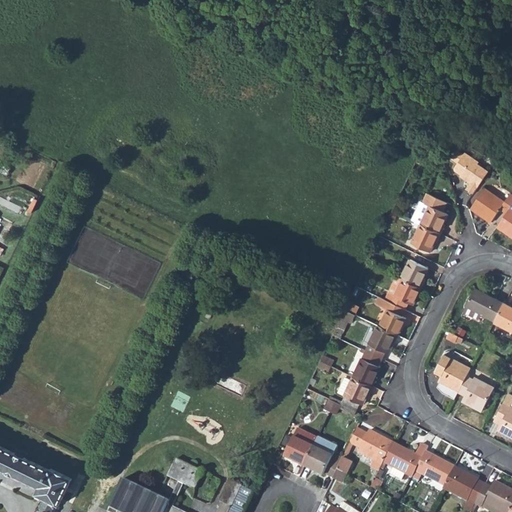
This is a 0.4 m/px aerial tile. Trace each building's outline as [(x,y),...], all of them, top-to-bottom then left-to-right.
[(474,193),(490,169),(481,163),(482,160),(467,150),(466,152),(459,148),(453,158),(460,162),(455,169),(472,182),(468,188),(474,193)] [(505,201),(498,196),(486,188),(471,208),(491,222),(500,209),(506,213),(511,206),(511,204),(511,194),(510,194),(509,195),(505,201)] [(502,190),(498,196),(505,201),(509,195),(502,190)] [(429,205),(420,224),(441,234),(444,226),(443,225),(448,214),(443,212),(447,203),(428,193),(424,203),(429,205)] [(421,202),(413,221),(420,224),(429,205),(424,203),(421,202)] [(506,213),(497,227),(511,237),(511,204),(511,206),(506,213)] [(441,234),(420,224),(411,243),(429,252),(434,242),(436,244),(441,234)] [(411,260),(401,279),(403,279),(420,288),(425,280),(423,280),(428,269),(411,260)] [(397,277),(386,300),(388,302),(392,295),(395,296),(403,279),(401,279),(397,277)] [(392,295),(388,302),(405,310),(408,303),(412,305),(420,288),(403,279),(395,296),(392,295)] [(476,289),(466,306),(480,314),(495,322),(504,304),(488,295),(476,289)] [(387,310),(379,326),(397,335),(406,318),(402,316),(405,310),(388,302),(385,308),(387,310)] [(495,322),(494,322),(503,327),(511,331),(511,307),(504,304),(495,322)] [(480,314),(466,306),(463,312),(477,319),(480,314)] [(338,325),(333,336),(341,339),(349,322),(352,324),(357,315),(346,309),(338,325)] [(371,346),(368,352),(382,360),(386,353),(387,353),(391,344),(393,345),(397,335),(379,326),(377,325),(368,344),(371,346)] [(511,331),(503,327),(500,332),(511,338),(511,331)] [(456,341),(458,337),(450,333),(447,339),(455,343),(456,341)] [(362,359),(354,377),(374,386),(378,378),(376,377),(380,367),(379,367),(382,360),(368,352),(364,360),(362,359)] [(324,356),(321,362),(331,366),(334,360),(324,356)] [(455,400),(459,393),(467,377),(471,369),(452,358),(450,360),(443,357),(435,373),(442,376),(439,382),(441,383),(438,388),(443,393),(455,400)] [(321,362),(318,367),(328,372),(331,366),(321,362)] [(338,393),(345,396),(352,380),(346,377),(338,393)] [(352,380),(345,396),(363,405),(367,395),(369,396),(374,386),(354,377),(352,380)] [(467,377),(459,393),(465,396),(463,402),(482,412),(495,388),(475,378),(474,380),(467,377)] [(498,430),(511,437),(511,396),(508,394),(494,421),(500,425),(498,430)] [(330,399),(326,408),(331,411),(336,402),(330,399)] [(336,402),(331,411),(337,414),(340,408),(342,404),(336,402)] [(342,404),(340,408),(349,413),(351,409),(342,404)] [(286,456),(305,466),(314,447),(318,438),(299,428),(293,441),(286,456)] [(358,428),(351,442),(362,448),(360,451),(375,460),(384,464),(385,462),(395,443),(370,430),(369,434),(358,428)] [(319,441),(316,448),(334,456),(337,449),(319,441)] [(0,467),(40,486),(36,494),(44,497),(36,511),(53,511),(57,504),(59,505),(71,479),(50,468),(49,470),(2,447),(3,445),(0,443),(0,467)] [(429,447),(422,444),(417,454),(395,443),(385,462),(394,467),(406,473),(413,477),(417,470),(423,458),(427,451),(429,447)] [(314,447),(305,466),(325,475),(326,473),(334,477),(338,469),(342,460),(335,457),(334,456),(316,448),(314,447)] [(423,458),(417,470),(445,485),(455,467),(427,451),(423,458)] [(183,511),(173,507),(184,484),(196,489),(204,472),(177,458),(168,476),(179,482),(170,501),(158,496),(124,479),(118,491),(111,505),(108,511),(183,511)] [(342,460),(338,469),(347,474),(353,462),(343,458),(342,460)] [(375,460),(372,465),(381,470),(384,464),(375,460)] [(406,473),(394,467),(391,473),(403,480),(406,473)] [(445,485),(444,488),(468,500),(469,499),(476,502),(486,484),(479,480),(455,467),(445,485)] [(334,477),(333,478),(343,483),(347,474),(338,469),(334,477)] [(377,478),(372,487),(378,491),(379,491),(384,481),(377,478)] [(232,507),(229,511),(246,511),(256,492),(230,480),(220,501),(232,507)] [(486,484),(476,502),(483,506),(485,503),(502,511),(509,511),(511,509),(511,489),(496,481),(492,487),(486,484)] [(118,491),(111,488),(105,501),(111,505),(118,491)] [(357,511),(344,503),(340,508),(345,511),(357,511)]
